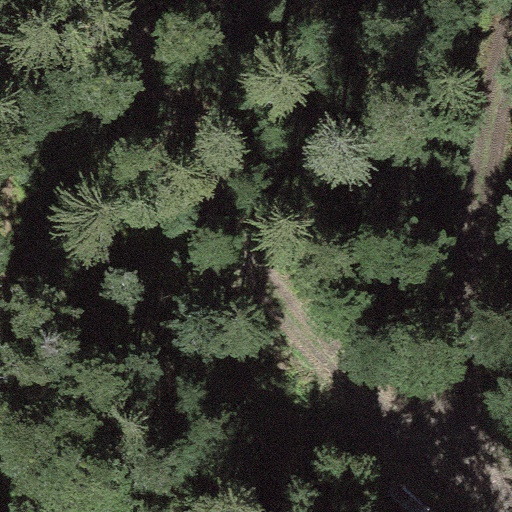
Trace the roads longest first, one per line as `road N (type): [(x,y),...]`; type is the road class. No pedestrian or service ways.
road 1 (track): [(0,290),(178,387),(300,424),(462,448)]
road 2 (track): [(462,448),(458,310),(511,19)]
